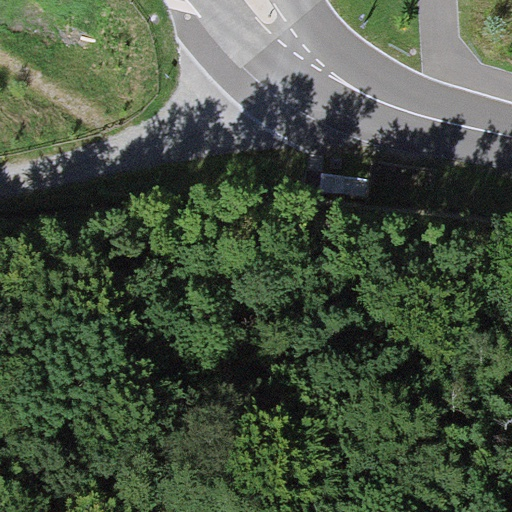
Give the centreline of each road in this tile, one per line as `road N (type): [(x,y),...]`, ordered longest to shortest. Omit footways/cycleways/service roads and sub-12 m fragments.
road 1 (track): [(0,183),(100,161),(247,104),(308,56)]
road 2 (tertiary): [(511,136),(371,102),(308,56),(259,0)]
